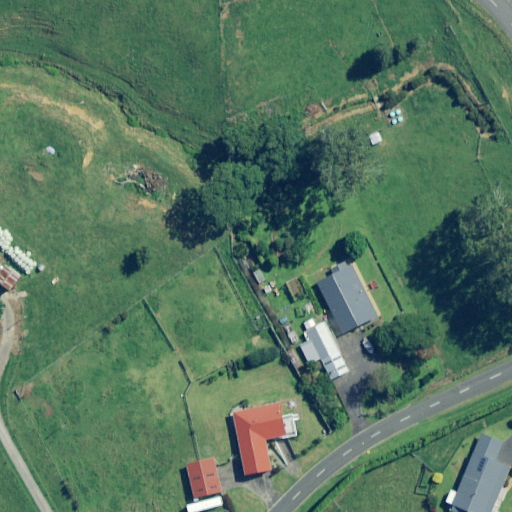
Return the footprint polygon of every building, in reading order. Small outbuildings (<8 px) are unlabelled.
[(461,131),(453,120),(442,128),(450,140),(461,131)] [(3,258),(0,261),(0,268),(1,270),(0,270),(0,286),(11,295),(54,237),(36,223),(7,261),(3,258)] [(377,317),(352,266),(348,268),(345,262),(330,269),(333,275),(317,283),(343,334),(377,317)] [(340,355),(326,323),(306,331),(311,341),(300,345),(309,365),(322,359),(323,363),(340,355)] [(284,419),(281,404),(233,413),(246,476),(271,471),(265,441),(298,435),(294,417),(284,419)] [(504,442),(483,433),(458,494),(451,491),(446,503),(454,506),(451,511),(493,511),(511,468),(511,467),(496,460),(504,442)] [(222,493),(215,459),(187,465),(194,499),(222,493)]
